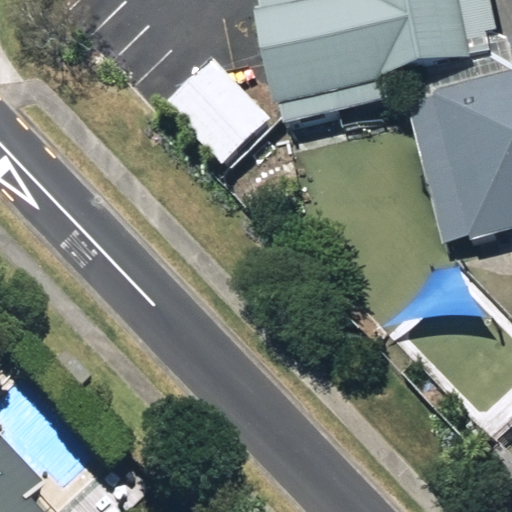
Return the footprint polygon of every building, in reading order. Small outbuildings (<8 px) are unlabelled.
[(291,137),(398,114),(393,94),(480,77),(479,72),(500,68),(496,54),(507,51),(496,0),(289,0),(264,6),(269,25),(263,26),(282,120),(288,119),(291,137)] [(172,115),(229,176),(276,133),(259,115),(267,108),(237,76),(228,83),(218,72),(172,115)] [(511,244),(511,85),(412,112),(449,254),(477,247),(479,253),(511,244)] [(488,462),(511,488),(511,458),(504,449),(488,462)] [(0,511),(35,511),(43,504),(2,458),(0,458),(0,511)]
